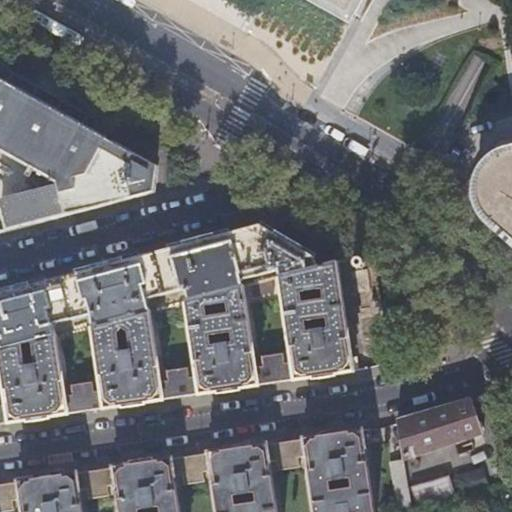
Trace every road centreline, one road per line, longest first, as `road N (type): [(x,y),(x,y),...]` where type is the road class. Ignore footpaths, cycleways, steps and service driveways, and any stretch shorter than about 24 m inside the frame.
road 1 (residential): [(0,455),(409,387),(511,355)]
road 2 (secondary): [(7,0),(311,184)]
road 3 (secondary): [(356,168),(75,0)]
road 4 (residential): [(311,184),(0,266)]
road 5 (secondary): [(311,184),(511,320)]
road 6 (secondary): [(511,306),(425,213),(356,168)]
